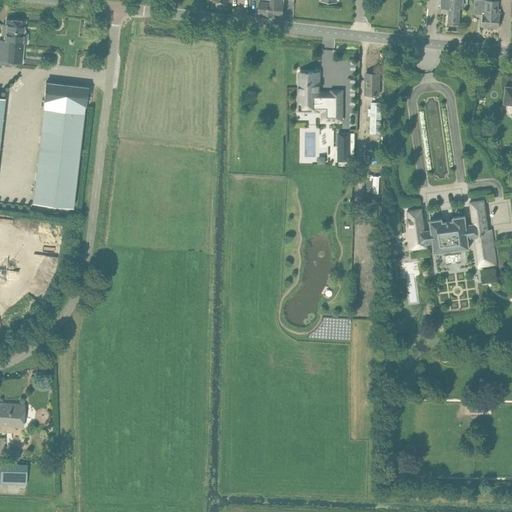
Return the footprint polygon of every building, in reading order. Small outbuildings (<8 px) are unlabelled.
[(259,0),(258,14),(282,17),(284,3),(283,3),(283,0),(259,0)] [(462,0),(440,0),(440,9),(448,9),(447,24),(459,25),(460,9),(462,9),(462,0)] [(494,0),(474,0),(475,4),(474,14),(482,15),(481,26),(499,28),(500,12),(497,12),(498,0),(494,0)] [(2,27),(1,34),(4,35),(4,41),(0,40),(0,60),(12,61),(22,62),(24,43),(26,43),(27,34),(24,34),(26,21),(6,19),(5,27),(2,27)] [(319,72),(299,72),(299,111),(322,111),(322,120),(341,120),(342,91),(332,91),(332,93),(319,92),(319,72)] [(366,73),(366,103),(371,103),(371,109),(369,109),(369,118),(371,118),(371,133),(368,133),(368,136),(365,136),(365,166),(379,166),(378,137),(381,137),(381,134),(381,103),(379,103),(379,73),(366,73)] [(86,87),(47,83),(37,162),(33,202),(73,206),(77,167),(86,87)] [(511,87),(506,87),(504,96),(503,104),(511,104),(511,87)] [(338,132),(338,161),(349,161),(349,132),(338,132)] [(487,223),(484,200),(469,202),(472,224),(466,224),(465,216),(453,217),(453,221),(442,222),(442,219),(430,221),(431,229),(422,230),(420,219),(423,218),(422,208),(407,210),(408,219),(406,220),(408,220),(412,248),(410,248),(410,249),(412,248),(412,249),(417,248),(417,249),(422,249),(422,248),(427,247),(426,244),(433,243),(434,253),(445,251),(445,254),(459,252),(458,249),(469,248),(468,238),(474,237),(478,268),(496,265),(491,229),(484,230),(483,223),(487,223)] [(0,402),(0,423),(23,425),(23,415),(24,405),(0,402)] [(0,483),(27,484),(27,465),(1,464),(0,483)]
